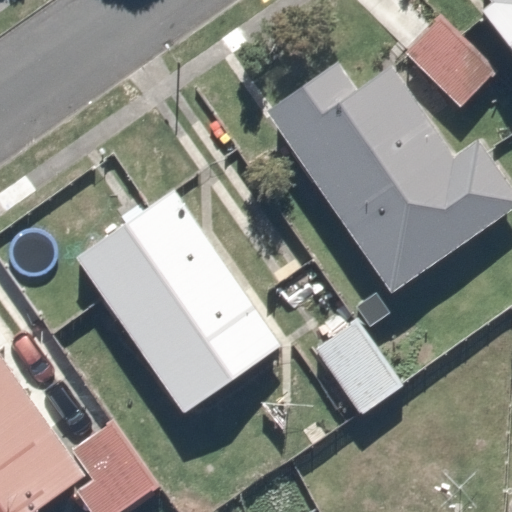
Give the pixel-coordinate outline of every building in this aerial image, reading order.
[(511,0),(488,0),(493,5),(479,17),(511,57),(511,0)] [(502,61),(443,9),(404,53),(463,105),(502,61)] [(346,53),(259,116),(390,297),(511,209),(511,169),(479,124),(448,146),(390,65),(367,81),(346,53)] [(288,336),(176,191),(70,273),(183,418),(288,336)] [(411,387),(365,321),(314,357),(360,423),(411,387)] [(0,511),(40,511),(72,490),(88,511),(125,511),(163,484),(121,425),(76,458),(0,352),(0,511)]
